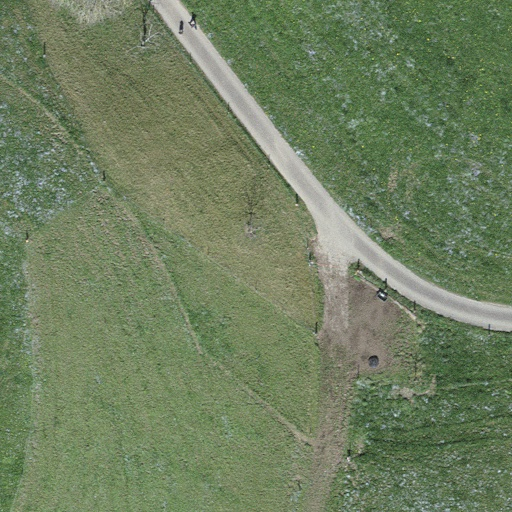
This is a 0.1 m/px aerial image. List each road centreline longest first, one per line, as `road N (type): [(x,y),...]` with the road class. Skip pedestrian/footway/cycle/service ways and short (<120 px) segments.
road 1 (track): [(166,0),(340,232),(430,296),(511,319)]
road 2 (track): [(340,232),(328,430),(308,511)]
